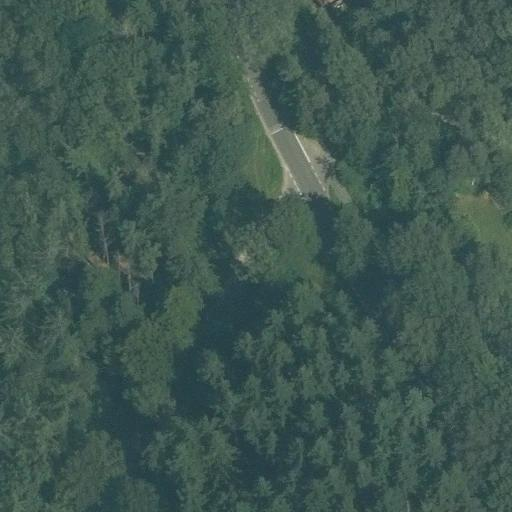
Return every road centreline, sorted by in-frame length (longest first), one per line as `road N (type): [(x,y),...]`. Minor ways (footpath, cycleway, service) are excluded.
road 1 (unclassified): [(94,511),(307,183)]
road 2 (tertiary): [(498,511),(307,183)]
road 3 (unclassified): [(307,183),(425,0)]
road 4 (tertiary): [(307,183),(214,0)]
